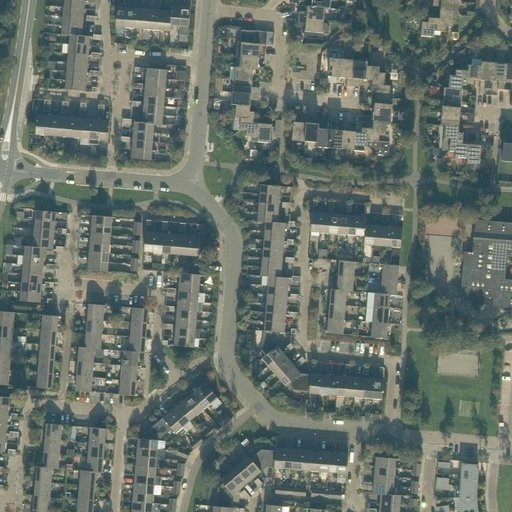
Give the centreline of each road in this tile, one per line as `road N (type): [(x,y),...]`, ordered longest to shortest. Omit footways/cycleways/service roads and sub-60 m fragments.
road 1 (residential): [(402,203),(306,194),(302,235),(303,345),(394,361),(388,431)]
road 2 (residential): [(178,377),(156,351),(160,293),(70,286),(74,220)]
road 3 (residential): [(0,511),(13,464),(23,458),(28,405),(130,417)]
road 4 (residential): [(226,357),(236,241),(193,175)]
road 5 (residential): [(263,13),(283,30),(278,85),(289,99),(359,104)]
road 6 (residential): [(359,429),(280,421),(226,357)]
road 7 (residential): [(41,92),(122,98),(126,58)]
